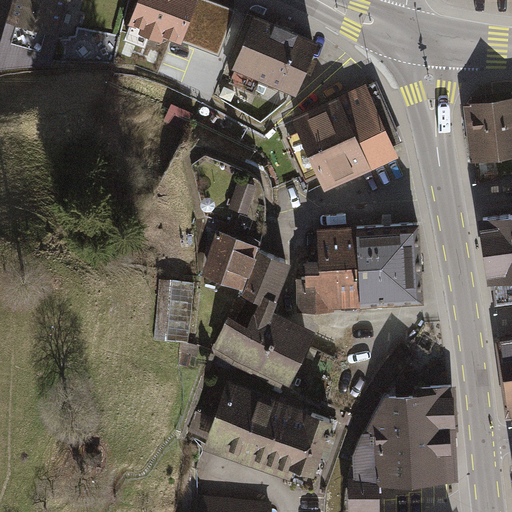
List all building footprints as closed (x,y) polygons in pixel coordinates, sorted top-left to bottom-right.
[(0,68),(53,62),(69,0),(14,0),(0,52),(0,68)] [(238,8),(215,0),(141,0),(133,23),(143,26),(141,31),(162,39),(163,35),(220,56),(238,8)] [(258,17),(238,65),(261,75),(298,90),(318,41),(258,17)] [(255,90),(261,75),(238,65),(232,81),(255,90)] [(368,168),(398,155),(366,82),(336,95),(368,168)] [(504,95),(511,152),(511,151),(511,87),(503,89),(504,95)] [(324,187),(368,168),(336,95),(327,98),(292,114),(324,187)] [(469,118),(474,156),(511,152),(504,95),(467,99),(469,118)] [(192,111),(171,102),(163,119),(185,128),(192,111)] [(257,185),(238,178),(228,206),(248,213),(257,185)] [(496,301),(511,298),(511,207),(475,213),(483,265),(490,264),(496,301)] [(359,301),(422,298),(418,218),(355,222),(357,261),(359,301)] [(329,262),(357,261),(355,222),(315,224),(317,252),(303,253),(304,264),(329,262)] [(256,239),(216,225),(200,272),(240,285),(254,245),(256,239)] [(274,303),(289,257),(254,245),(240,285),(238,291),(274,303)] [(331,303),(359,301),(357,261),(329,262),(331,303)] [(331,304),(331,303),(329,262),(304,264),(296,264),(298,306),(331,304)] [(159,279),(154,339),(189,342),(194,282),(159,279)] [(224,318),(299,352),(312,325),(257,300),(247,320),(228,311),(224,318)] [(285,384),(299,352),(224,318),(210,350),(285,384)] [(511,331),(496,334),(500,371),(505,410),(511,409),(511,331)] [(283,395),(225,373),(200,439),(258,460),(283,395)] [(374,487),(452,482),(446,383),(385,387),(366,415),(367,432),(353,432),(354,451),(348,452),(350,475),(342,476),(344,511),(358,511),(375,511),(374,487)] [(283,395),(258,460),(287,471),(288,466),(312,475),(316,463),(310,461),(317,441),(324,443),(335,414),(283,395)] [(269,511),(270,500),(196,495),(194,511),(269,511)]
